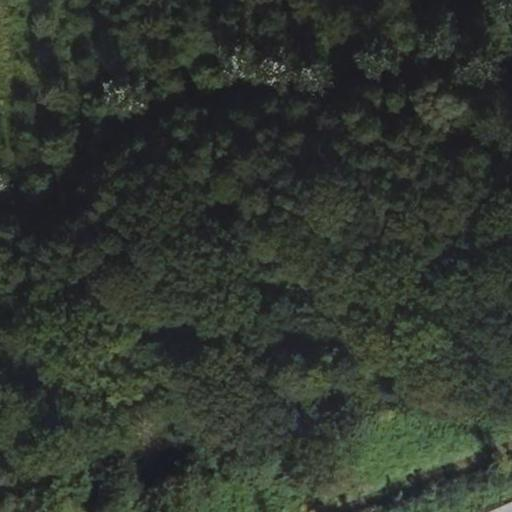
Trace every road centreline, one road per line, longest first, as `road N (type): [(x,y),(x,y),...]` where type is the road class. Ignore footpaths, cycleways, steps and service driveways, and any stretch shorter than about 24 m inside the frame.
road 1 (track): [(86,511),(75,364),(39,281)]
road 2 (track): [(334,511),(511,437)]
